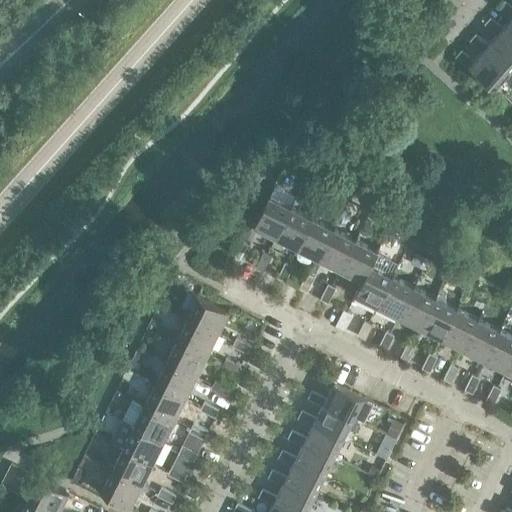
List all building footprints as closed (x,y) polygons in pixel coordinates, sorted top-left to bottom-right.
[(511,6),(505,0),(503,0),(498,5),(510,16),(511,14),(511,6)] [(511,14),(510,16),(501,26),(489,15),(484,22),(495,33),(499,29),(511,41),(511,14)] [(511,41),(499,29),(495,33),(487,43),(475,32),(469,38),(481,49),(484,46),(509,68),(511,70),(511,41)] [(484,46),(481,49),(472,59),(460,48),(454,55),(466,66),(469,63),(494,85),(509,68),(484,46)] [(313,182),(305,179),(302,187),(310,190),(313,182)] [(313,190),(309,198),(316,201),(319,193),(313,190)] [(274,239),(290,206),(268,195),(253,225),(262,230),(261,232),(274,239)] [(312,217),(291,207),(276,236),(297,247),(312,217)] [(334,228),(312,217),(297,247),(319,258),(334,228)] [(388,226),(383,237),(396,243),(401,233),(388,226)] [(355,239),(334,228),(319,258),(340,269),(355,239)] [(242,258),(251,243),(242,238),(234,254),(242,258)] [(377,250),(355,239),(340,269),(362,279),(370,264),(377,250)] [(264,269),(272,253),(263,249),(255,265),(264,269)] [(409,261),(421,267),(426,257),(414,251),(409,261)] [(285,280),(293,264),(285,260),(277,276),(285,280)] [(370,264),(362,279),(355,294),(376,305),(391,275),(370,264)] [(307,290),(315,275),(306,271),(298,286),(307,290)] [(413,285),(391,275),(376,305),(398,316),(413,285)] [(463,276),(460,278),(458,282),(460,286),(464,288),(468,286),(470,283),(470,279),(467,276),(463,276)] [(328,301),(336,285),(327,281),(320,297),(328,301)] [(434,296),(413,285),(398,316),(419,327),(434,296)] [(437,291),(434,296),(419,327),(441,337),(456,307),(445,302),(448,296),(437,291)] [(199,293),(188,316),(217,330),(229,308),(199,293)] [(477,318),(456,307),(441,337),(462,348),(477,318)] [(344,327),(351,312),(343,308),(335,323),(344,327)] [(155,327),(158,320),(151,316),(148,324),(155,327)] [(217,330),(188,316),(177,337),(207,352),(217,330)] [(365,338),(373,322),(364,318),(357,334),(365,338)] [(499,328),(477,318),(462,348),(484,359),(499,328)] [(511,356),(511,334),(499,328),(484,359),(505,370),(511,356)] [(386,349),(394,333),(386,329),(378,344),(386,349)] [(247,352),(251,343),(236,335),(232,344),(247,352)] [(207,352),(177,337),(166,359),(196,373),(207,352)] [(408,359),(416,344),(407,340),(400,355),(408,359)] [(429,370),(437,354),(429,351),(421,366),(429,370)] [(236,373),(241,365),(225,356),(221,365),(236,373)] [(196,373),(166,359),(155,380),(185,395),(196,373)] [(451,381),(459,366),(450,361),(443,377),(451,381)] [(363,395),(335,380),(336,376),(321,369),(317,377),(331,384),(326,396),(323,400),(353,415),(363,395)] [(472,391),(480,376),(472,372),(464,388),(472,391)] [(225,394),(230,386),(214,378),(210,387),(225,394)] [(185,395),(155,380),(145,402),(174,416),(185,395)] [(494,402),(501,387),(493,383),(485,398),(494,402)] [(323,400),(326,396),(311,388),(307,397),(321,404),(316,415),(314,420),(343,435),(353,415),(323,400)] [(215,416),(219,407),(203,399),(199,408),(215,416)] [(174,416),(145,402),(134,423),(163,438),(174,416)] [(314,420),(316,415),(301,408),(297,416),(312,424),(306,435),(304,440),(333,454),(343,435),(314,420)] [(385,432),(395,437),(403,422),(393,417),(385,432)] [(204,438),(208,429),(193,421),(188,429),(204,438)] [(163,438),(134,423),(123,445),(153,459),(163,438)] [(304,440),(306,435),(291,427),(287,436),(302,444),(296,455),(294,459),(323,474),(333,454),(304,440)] [(387,456),(391,446),(384,442),(379,452),(387,456)] [(193,459),(198,450),(182,443),(178,451),(193,459)] [(153,459),(123,445),(112,466),(142,481),(153,459)] [(294,459),(296,455),(281,447),(277,456),(292,463),(286,474),(284,479),(314,494),(323,474),(294,459)] [(376,476),(380,468),(371,463),(367,471),(376,476)] [(182,481),(186,472),(171,465),(167,473),(182,481)] [(142,481),(112,466),(101,488),(131,503),(142,481)] [(85,471),(77,467),(70,480),(78,485),(85,471)] [(284,479),(286,474),(271,467),(267,476),(282,483),(276,494),(274,499),(300,511),(304,511),(314,494),(284,479)] [(68,490),(38,475),(27,497),(57,511),(68,490)] [(172,501),(176,492),(161,485),(157,493),(172,501)] [(300,511),(274,499),(276,494),(262,487),(257,495),(272,503),(267,511),(300,511)] [(56,511),(57,511),(27,497),(19,511),(56,511)] [(251,508),(247,506),(237,500),(233,509),(238,511),(249,511),(250,511),(251,508)]
